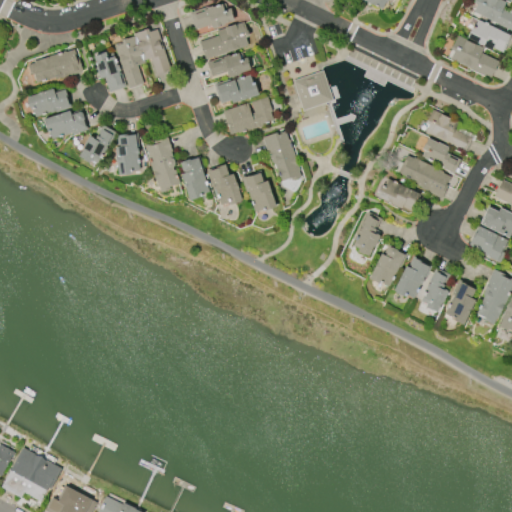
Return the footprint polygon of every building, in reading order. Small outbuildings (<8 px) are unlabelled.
[(389,0),(382,14),(354,0),(389,0)] [(475,0),(501,0),(506,2),(502,10),(511,15),(511,31),(474,12),(477,5),(474,3),(475,0)] [(190,13),(207,7),(208,9),(225,3),(227,11),(231,9),(235,20),(224,24),(224,26),(213,29),(213,28),(212,28),(211,26),(212,26),(211,25),(196,30),(190,13)] [(492,50),(467,38),(472,27),(475,29),(479,21),(509,35),(502,50),(504,51),(503,53),(493,48),(492,50)] [(217,31),(244,22),(248,32),(249,31),(251,37),(247,38),(249,45),(206,60),(200,42),(218,36),(217,31)] [(157,29),(171,72),(157,77),(152,62),(147,63),(146,60),(145,61),(146,63),(137,66),(143,84),(129,89),(115,46),(123,44),(122,41),(134,37),(133,34),(143,31),(148,30),(148,29),(149,32),(157,29)] [(458,36),(484,49),(481,53),(499,62),(491,79),(450,58),(454,52),(451,50),(458,36)] [(34,62),(65,51),(65,53),(73,50),(76,59),(79,58),(83,72),(62,79),(61,78),(58,79),(57,78),(44,82),(43,79),(37,81),(35,74),(31,75),(28,65),(34,63),(34,62)] [(94,57),(106,53),(108,59),(114,56),(126,87),(111,93),(104,77),(100,78),(96,68),(98,67),(94,57)] [(208,64),(221,60),(224,59),(223,57),(229,55),(229,56),(232,56),(233,57),(239,55),(241,60),(247,58),(250,70),(240,73),(240,75),(229,78),(227,72),(212,77),(208,64)] [(292,81),(302,111),(332,101),(327,85),(322,71),(320,71),(292,81)] [(259,96),(232,104),(231,102),(221,105),(214,84),(230,80),(230,82),(250,76),(253,86),(255,85),(259,96)] [(27,97),(53,89),(54,93),(64,90),(70,106),(56,110),(57,111),(51,113),(51,112),(34,118),(27,97)] [(223,112),(247,104),(251,114),(255,113),(251,103),(267,98),(272,112),(271,113),(273,120),(262,124),(263,126),(239,134),(238,132),(231,135),(229,129),(230,129),(229,126),(227,126),(223,112)] [(433,110),(459,123),(455,130),(472,139),(465,153),(425,133),(429,125),(425,123),(428,118),(428,119),(433,110)] [(43,120),(69,111),(71,115),(80,112),(81,114),(82,113),(84,120),(83,120),(86,129),(71,134),(71,133),(52,140),(49,132),(48,132),(43,120)] [(90,164),(79,157),(84,148),(83,147),(89,136),(95,140),(103,125),(116,133),(100,161),(94,157),(90,164)] [(263,138),(279,133),(279,134),(286,132),(289,140),(300,171),(299,172),(301,178),(292,182),(291,179),(282,182),(275,162),(272,163),(271,159),(270,160),(268,152),(269,152),(269,151),(267,151),(263,138)] [(138,153),(141,171),(118,174),(115,148),(120,147),(118,135),(129,134),(130,136),(137,135),(139,153),(138,153)] [(158,187),(145,146),(154,144),(153,143),(168,138),(172,151),(170,152),(180,184),(169,187),(170,190),(160,193),(158,187)] [(427,141),(448,150),(446,155),(451,157),(451,158),(460,162),(453,177),(442,172),(443,170),(438,167),(437,169),(426,163),(427,161),(424,160),(426,154),(422,152),(427,141)] [(406,156),(427,165),(427,167),(442,174),(451,177),(441,200),(428,194),(428,193),(421,189),(417,187),(418,185),(409,181),(409,179),(400,176),(405,166),(403,165),(406,156)] [(183,162),(190,160),(199,158),(205,177),(204,177),(210,194),(189,201),(181,174),(185,173),(182,164),(183,164),(183,162)] [(210,171),(217,168),(217,167),(223,165),(222,165),(225,164),(229,176),(233,174),(242,200),(229,204),(229,203),(221,206),(216,190),(215,189),(214,189),(213,185),(214,184),(210,171)] [(247,193),(241,177),(261,170),(265,182),(267,181),(276,207),(266,211),(265,209),(255,213),(248,193),(247,193)] [(387,179),(419,195),(412,210),(403,205),(402,209),(376,197),(381,186),(383,187),(387,179)] [(511,211),(509,210),(511,206),(494,197),(502,180),(511,184),(511,211)] [(500,208),(511,214),(511,232),(509,238),(498,233),(498,234),(480,225),(484,219),(482,218),(488,207),(498,213),(500,208)] [(367,213),(382,219),(376,232),(379,233),(377,236),(380,237),(375,248),(374,248),(369,257),(358,251),(360,245),(354,242),(358,234),(357,234),(360,228),(361,229),(363,225),(362,225),(367,213)] [(479,227),(497,236),(497,237),(506,242),(503,248),(506,249),(499,263),(478,252),(479,251),(469,246),(479,227)] [(369,279),(381,255),(385,257),(389,248),(392,248),(398,250),(397,251),(405,255),(401,263),(396,273),(390,286),(382,283),(381,285),(369,279)] [(394,291),(405,267),(410,269),(415,259),(431,267),(423,284),(421,284),(414,299),(406,295),(405,297),(394,291)] [(511,290),(497,320),(496,319),(493,325),(484,321),(485,318),(477,314),(483,301),(482,301),(484,297),(482,296),(489,283),(488,282),(493,270),(506,277),(506,278),(510,279),(511,279),(511,287),(511,289),(511,290)] [(449,293),(444,304),(442,303),(438,313),(426,307),(427,305),(421,302),(426,290),(425,289),(428,284),(429,284),(431,281),(432,282),(437,272),(449,277),(445,286),(446,286),(444,291),(449,293)] [(475,301),(463,326),(450,319),(451,317),(444,314),(452,299),(460,282),(477,290),(472,299),(475,301)] [(503,319),(501,318),(504,313),(505,313),(511,299),(511,331),(509,330),(508,332),(499,327),(503,319)] [(0,445),(15,453),(13,457),(12,456),(1,477),(0,476),(0,445)] [(1,488),(23,448),(35,455),(34,456),(45,462),(46,461),(62,469),(51,490),(48,489),(40,502),(24,493),(21,498),(1,488)] [(64,486),(97,503),(92,511),(45,511),(44,511),(52,496),(57,499),(64,486)] [(142,511),(98,511),(106,497),(122,505),(123,503),(136,509),(142,511)]
